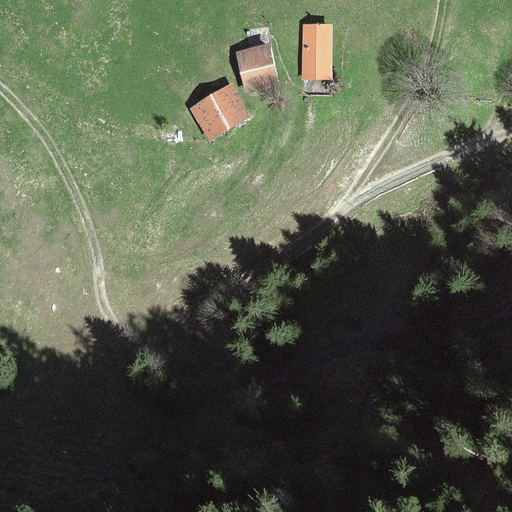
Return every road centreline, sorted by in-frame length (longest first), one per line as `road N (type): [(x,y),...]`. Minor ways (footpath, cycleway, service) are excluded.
road 1 (track): [(511,131),(382,185),(220,289),(200,317),(223,355),(256,378),(282,375),(333,347),(468,333),(511,304)]
road 2 (track): [(0,91),(44,138),(77,195),(110,317),(159,356),(226,381),(256,378)]
road 3 (track): [(342,211),(426,68),(442,0)]
